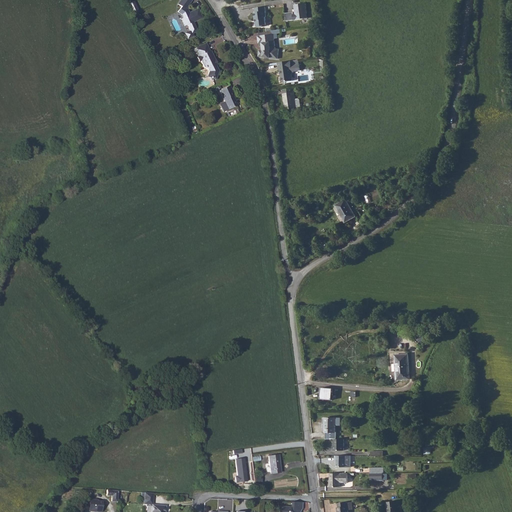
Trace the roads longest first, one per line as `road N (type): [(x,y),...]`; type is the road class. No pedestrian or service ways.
road 1 (unclassified): [(469,0),(446,156),(401,212),(289,283)]
road 2 (unclassified): [(289,283),(265,105),(210,0)]
road 3 (unclassified): [(314,499),(289,283)]
road 4 (residential): [(314,499),(210,495),(198,511)]
